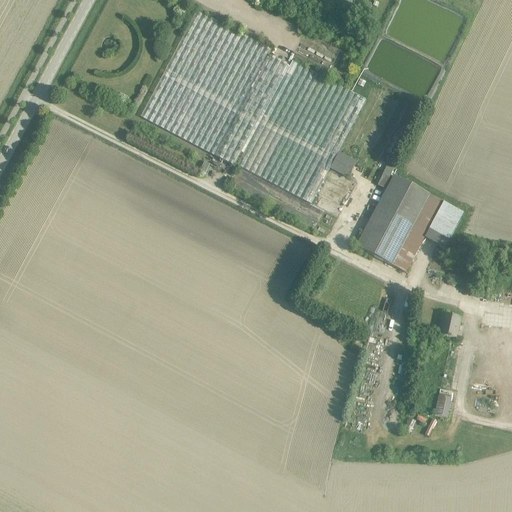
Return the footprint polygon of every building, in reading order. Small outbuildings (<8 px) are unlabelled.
[(339,153),(366,101),(292,62),(289,67),(268,56),(271,51),(196,12),(141,118),(234,167),(235,165),(311,205),(330,169),(348,179),(357,163),(339,153)] [(394,177),(356,248),(391,267),(406,275),(444,203),(429,196),(394,177)] [(456,339),(461,318),(443,315),(439,335),(456,339)] [(446,419),(450,399),(438,396),(434,416),(446,419)] [(431,419),(424,434),(427,436),(435,421),(431,419)] [(409,420),(403,431),(408,434),(414,422),(409,420)]
